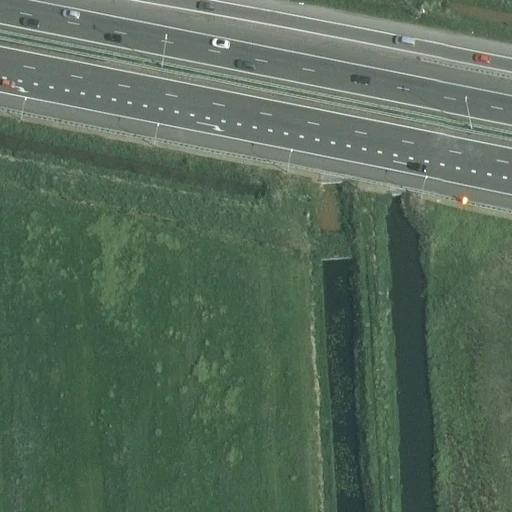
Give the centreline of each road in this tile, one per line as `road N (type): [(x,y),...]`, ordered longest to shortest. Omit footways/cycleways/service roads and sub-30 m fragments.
road 1 (motorway): [(0,64),(511,166)]
road 2 (motorway): [(511,111),(0,10)]
road 3 (motorway): [(511,67),(162,0)]
